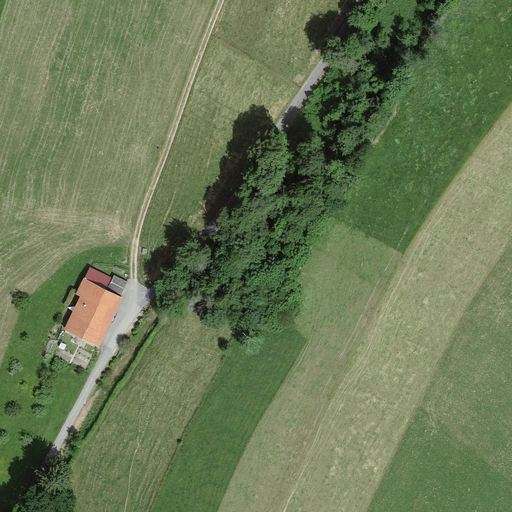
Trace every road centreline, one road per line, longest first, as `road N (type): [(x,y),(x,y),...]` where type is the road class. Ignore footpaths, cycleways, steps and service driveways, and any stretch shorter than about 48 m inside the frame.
road 1 (track): [(149,291),(229,204),(364,0)]
road 2 (track): [(139,305),(137,230),(221,0)]
